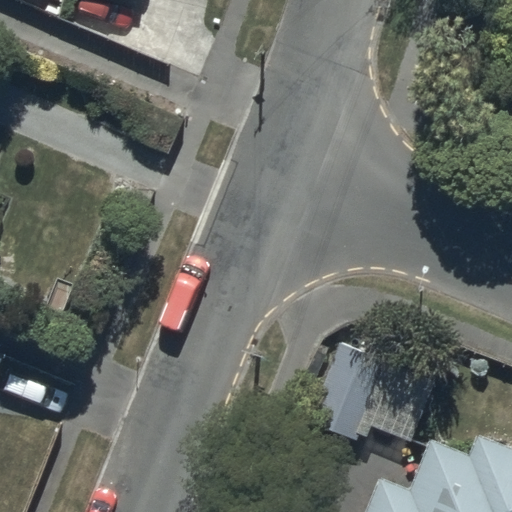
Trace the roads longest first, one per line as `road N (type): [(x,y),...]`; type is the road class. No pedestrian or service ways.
road 1 (residential): [(286,176),(146,511)]
road 2 (residential): [(286,176),(511,267)]
road 3 (residential): [(347,0),(286,176)]
